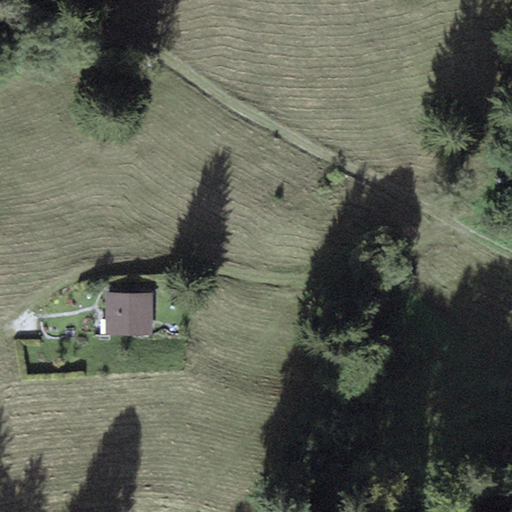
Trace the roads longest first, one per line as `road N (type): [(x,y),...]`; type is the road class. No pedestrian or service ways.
road 1 (track): [(511,251),(242,111),(143,47),(93,35),(0,39)]
road 2 (track): [(461,224),(307,277),(259,279),(166,265),(79,275),(0,324)]
